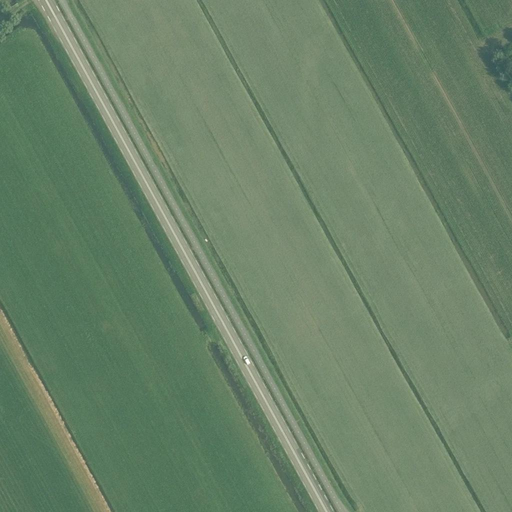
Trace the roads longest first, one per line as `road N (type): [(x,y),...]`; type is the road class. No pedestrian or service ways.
road 1 (primary): [(325,511),(45,0)]
road 2 (unclassified): [(341,511),(61,0)]
